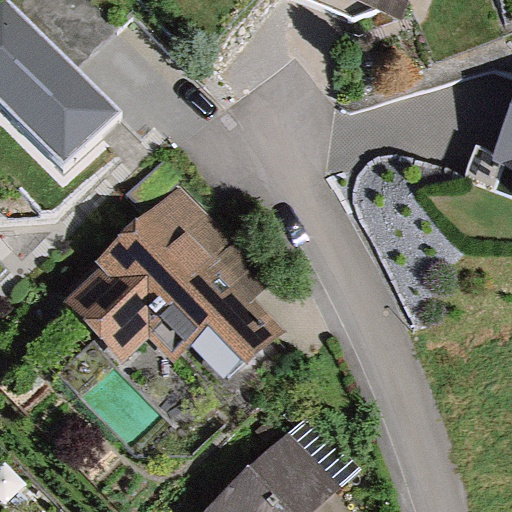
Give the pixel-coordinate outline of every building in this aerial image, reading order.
[(449,0),(345,0),(435,36),(449,0)] [(179,144),(54,27),(0,84),(0,93),(121,206),(179,144)] [(180,185),(60,307),(124,370),(149,346),(174,371),(192,352),(230,390),(285,334),(255,305),(279,282),(180,185)] [(0,263),(29,234),(0,205),(0,263)] [(289,440),(215,511),(322,511),(342,494),(289,440)] [(21,511),(7,511),(0,505),(0,511),(69,511),(44,488),(21,511)]
